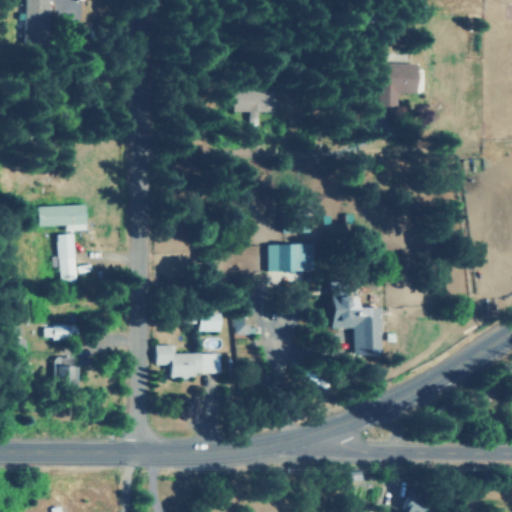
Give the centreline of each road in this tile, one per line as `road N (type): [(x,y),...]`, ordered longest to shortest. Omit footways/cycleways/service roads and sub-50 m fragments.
road 1 (tertiary): [(0,451),(319,439),(511,331)]
road 2 (residential): [(131,452),(138,0)]
road 3 (tertiary): [(511,447),(319,439)]
road 4 (residential): [(133,205),(317,207)]
